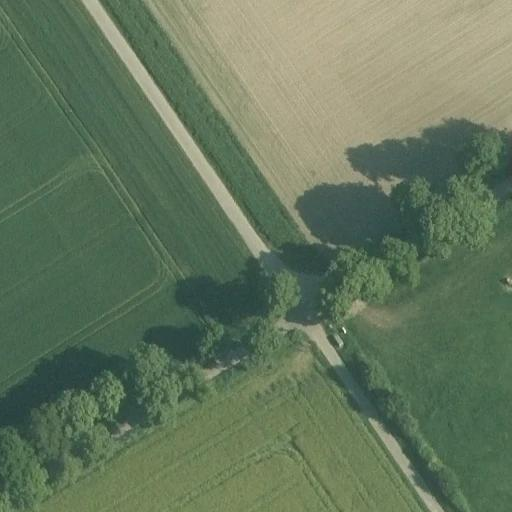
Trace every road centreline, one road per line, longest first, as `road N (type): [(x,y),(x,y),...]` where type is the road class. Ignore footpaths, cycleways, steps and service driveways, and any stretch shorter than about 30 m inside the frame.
road 1 (unclassified): [(0,510),(307,324),(88,0)]
road 2 (track): [(435,511),(307,324)]
